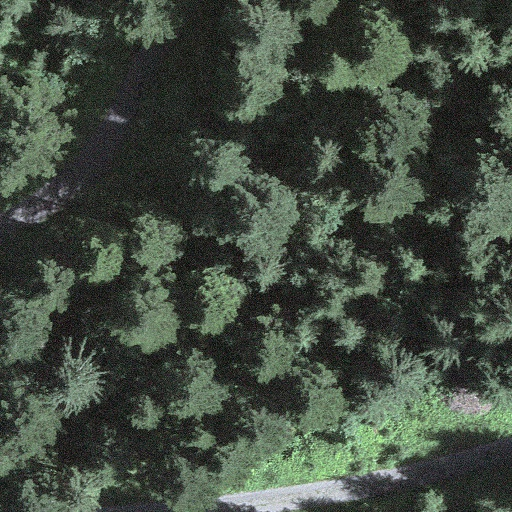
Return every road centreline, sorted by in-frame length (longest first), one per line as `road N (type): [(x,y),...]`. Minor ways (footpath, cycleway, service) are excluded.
road 1 (track): [(511,443),(382,475),(116,511)]
road 2 (track): [(0,229),(93,169),(180,0)]
